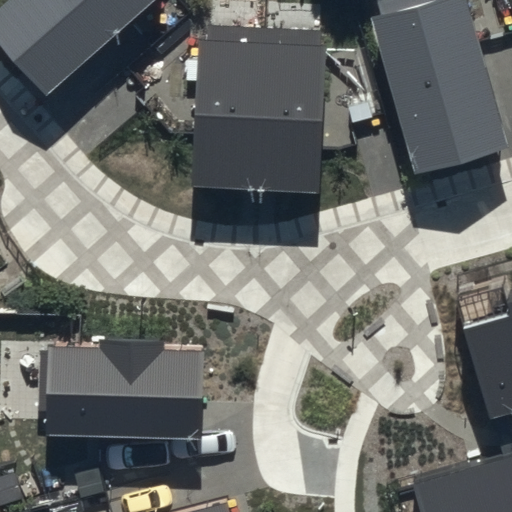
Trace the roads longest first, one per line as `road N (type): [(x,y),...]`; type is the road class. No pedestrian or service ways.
road 1 (residential): [(0,136),(91,240),(176,267),(287,268)]
road 2 (residential): [(346,468),(294,462),(273,440),(271,402),(289,342),(287,268)]
road 3 (residential): [(287,268),(511,210)]
